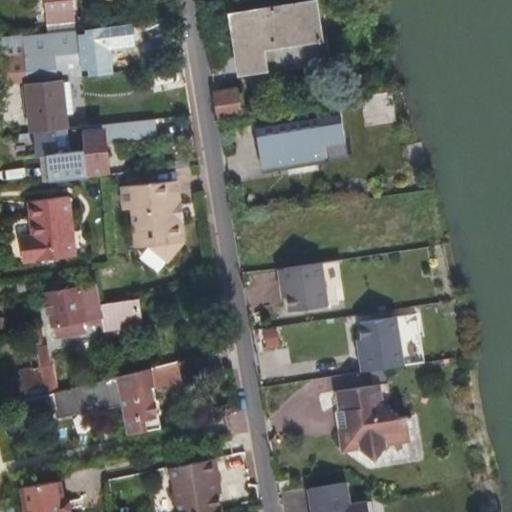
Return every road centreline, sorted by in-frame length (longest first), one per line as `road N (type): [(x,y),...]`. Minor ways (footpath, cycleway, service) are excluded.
road 1 (residential): [(188,0),(272,511)]
road 2 (unknown): [(254,406),(29,465),(0,465)]
